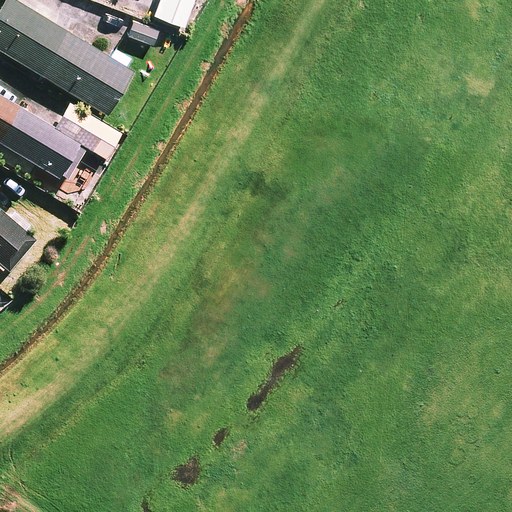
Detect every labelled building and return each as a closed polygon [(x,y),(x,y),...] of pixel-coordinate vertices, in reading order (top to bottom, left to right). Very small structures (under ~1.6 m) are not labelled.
[(192,0),(159,0),(153,17),(182,28),(192,0)] [(111,51),(105,62),(5,1),(0,9),(0,56),(104,119),(130,77),(123,72),(129,62),(111,51)] [(158,32),(133,23),(127,38),(152,47),(158,32)] [(0,148),(63,186),(83,152),(103,162),(116,138),(83,120),(70,144),(0,102),(0,148)] [(11,215),(5,222),(0,217),(0,269),(6,275),(32,244),(22,236),(27,229),(11,215)]
